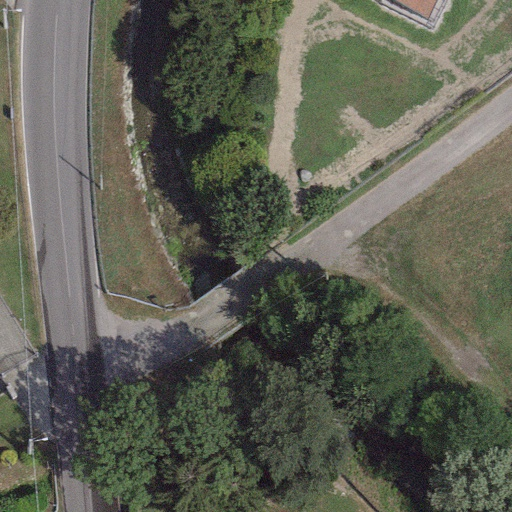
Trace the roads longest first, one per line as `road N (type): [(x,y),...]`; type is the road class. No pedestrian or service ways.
road 1 (unclassified): [(511,94),(186,333),(70,347)]
road 2 (tertiary): [(56,0),(52,147),(70,347)]
road 3 (tertiary): [(70,347),(85,511)]
